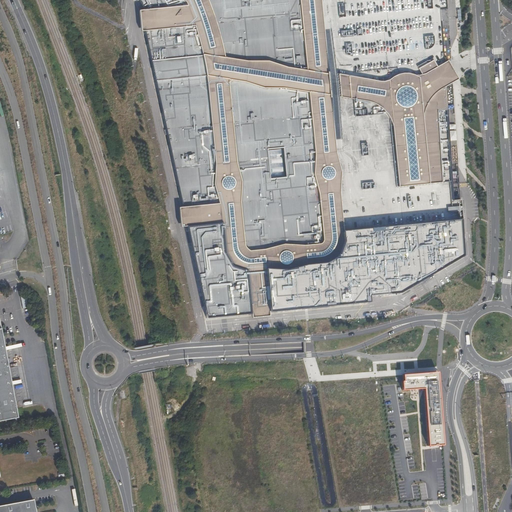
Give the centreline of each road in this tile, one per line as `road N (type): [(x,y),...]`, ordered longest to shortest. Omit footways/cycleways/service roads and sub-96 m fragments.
road 1 (secondary): [(106,511),(73,374),(20,65),(0,13)]
road 2 (unclassified): [(472,315),(416,318),(328,340),(191,345),(122,358)]
road 3 (unclassified): [(123,369),(327,354),(416,324),(463,338)]
road 4 (unclassified): [(479,0),(495,234),(481,308)]
road 5 (unclassified): [(509,308),(497,39)]
road 6 (tertiary): [(54,115),(90,351)]
road 7 (tertiary): [(107,345),(94,316),(54,115)]
road 8 (secondary): [(50,284),(60,371),(93,511)]
road 9 (secondary): [(0,65),(16,108),(50,284)]
road 10 (unclassified): [(467,350),(449,401),(464,510)]
road 11 (unclassified): [(475,509),(457,406),(468,374),(483,366)]
road 12 (tertiary): [(94,380),(127,511)]
road 13 (tertiary): [(130,511),(105,407),(112,382)]
road 14 (unclassified): [(0,148),(23,243),(0,255)]
road 15 (tertiary): [(12,0),(54,115)]
